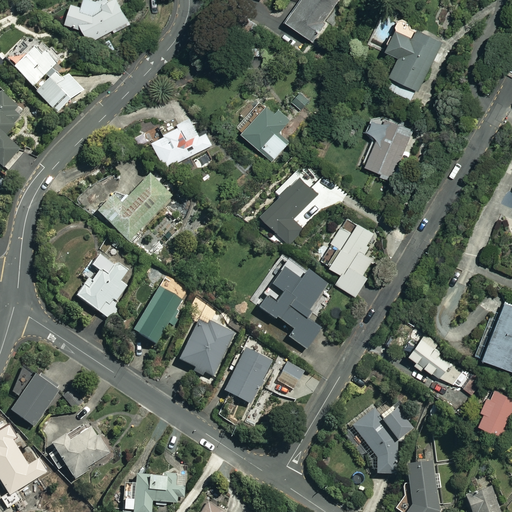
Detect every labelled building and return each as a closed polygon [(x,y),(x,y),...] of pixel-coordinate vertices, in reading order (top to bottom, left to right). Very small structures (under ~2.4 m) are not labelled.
[(115,4),(112,0),(93,0),(85,4),(90,12),(75,7),(69,25),(83,28),(91,44),(131,24),(120,1),(115,4)] [(340,0),(305,0),(289,26),(314,42),(340,0)] [(444,43),(421,33),(417,42),(400,35),(390,56),(403,62),(394,81),(421,93),(444,43)] [(44,59),(37,52),(17,71),(34,89),(59,65),(49,54),(44,59)] [(64,82),(58,75),(38,93),(60,116),(85,93),(70,77),(64,82)] [(27,114),(4,95),(0,99),(0,166),(6,171),(21,152),(6,139),(27,114)] [(279,116),(263,102),(257,107),(252,102),(241,115),(246,120),(237,130),(273,163),(290,145),(279,136),(292,122),(282,113),(279,116)] [(414,133),(378,116),(369,136),(375,139),(362,167),(393,181),(414,133)] [(203,138),(194,121),(181,128),(182,131),(155,145),(168,170),(215,146),(209,135),(203,138)] [(177,132),(175,124),(162,127),(164,135),(177,132)] [(320,196),(297,174),(278,193),(284,199),(264,219),(289,245),(304,229),(295,220),(320,196)] [(173,198),(153,178),(128,203),(120,194),(100,215),(129,244),(173,198)] [(378,237),(350,218),(321,261),(345,277),(339,286),(358,299),(372,278),(368,275),(377,262),(366,255),(378,237)] [(132,275),(100,255),(92,268),(102,274),(95,285),(88,280),(76,299),(111,321),(121,306),(118,304),(128,288),(125,285),(132,275)] [(305,272),(288,262),(280,277),(278,276),(265,297),(268,298),(260,312),(295,333),(290,341),(309,352),(322,331),(307,322),(328,286),(309,275),(304,284),(299,281),(305,272)] [(182,312),(180,311),(184,302),(161,289),(135,335),(158,348),(171,326),(177,330),(181,322),(177,320),(182,312)] [(511,303),(501,298),(476,353),(511,368),(511,303)] [(235,334),(203,318),(182,363),(214,378),(235,334)] [(415,333),(402,352),(414,359),(412,363),(419,368),(421,364),(453,385),(463,370),(438,354),(441,350),(415,333)] [(273,364),(241,349),(234,363),(240,366),(226,395),(252,407),(273,364)] [(304,373),(288,366),(280,384),(296,391),(304,373)] [(62,392),(27,370),(12,394),(23,400),(13,415),(38,430),(62,392)] [(487,396),(482,394),(475,407),(480,410),(474,420),(500,433),(511,411),(511,396),(492,386),(487,396)] [(408,427),(393,406),(377,418),(371,409),(351,424),(372,452),(372,473),(393,472),(393,441),(391,439),(408,427)] [(20,442),(7,421),(0,425),(0,480),(11,497),(48,473),(39,459),(30,465),(17,444),(20,442)] [(113,457),(94,430),(71,446),(67,440),(54,448),(77,481),(113,457)] [(435,505),(429,458),(401,462),(404,488),(389,507),(395,511),(436,511),(439,509),(435,505)] [(186,506),(186,478),(139,478),(139,486),(126,486),(126,511),(154,511),(154,506),(186,506)] [(497,511),(489,485),(460,494),(466,511),(497,511)]
